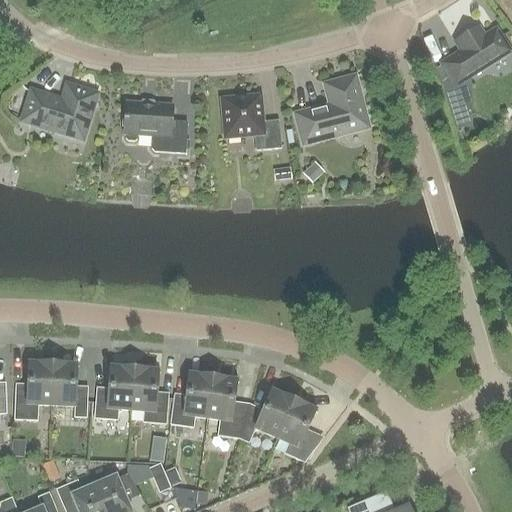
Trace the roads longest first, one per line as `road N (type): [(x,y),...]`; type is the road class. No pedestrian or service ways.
road 1 (residential): [(416,432),(370,383),(301,339),(0,309)]
road 2 (residential): [(0,3),(39,37),(111,65),(243,63),(391,44)]
road 3 (residential): [(494,396),(391,44)]
road 4 (residential): [(248,511),(416,432)]
